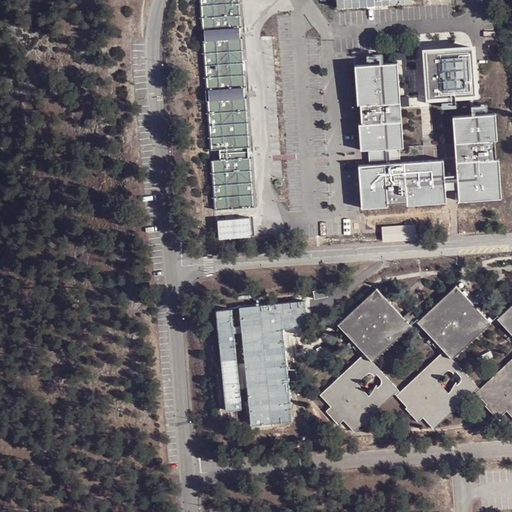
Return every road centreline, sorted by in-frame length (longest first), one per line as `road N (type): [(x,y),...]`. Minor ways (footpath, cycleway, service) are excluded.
road 1 (unclassified): [(185,476),(511,452)]
road 2 (unclassified): [(170,264),(152,48),(163,0)]
road 3 (unclassified): [(384,251),(170,264)]
road 4 (unclassified): [(185,476),(170,264)]
road 5 (unclassified): [(511,244),(384,251)]
